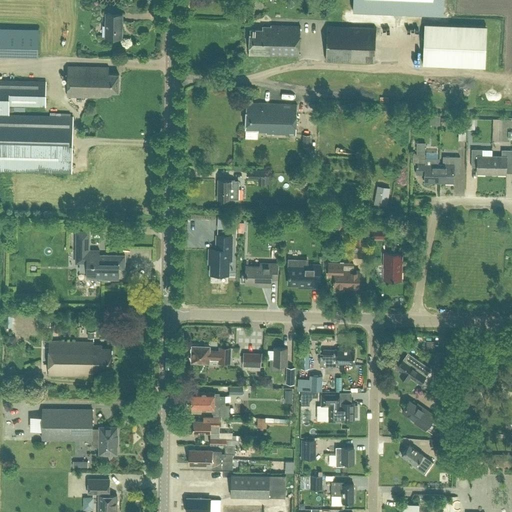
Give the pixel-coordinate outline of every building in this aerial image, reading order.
[(353,0),(353,10),(443,14),(443,0),(353,0)] [(122,37),(122,13),(106,12),(105,37),(122,37)] [(425,23),(423,64),(484,66),(485,25),(425,23)] [(299,56),(300,26),(271,25),(271,26),(262,26),(262,29),(250,28),(249,54),(299,56)] [(375,62),(376,27),(327,25),(325,60),(375,62)] [(38,29),(0,27),(0,54),(37,55),(38,29)] [(420,35),(420,27),(403,28),(403,36),(420,35)] [(118,91),(119,73),(108,73),(109,67),(68,66),(67,96),(100,97),(100,95),(108,95),(108,91),(118,91)] [(72,116),(44,115),(9,114),(9,105),(45,106),(45,81),(0,79),(0,169),(71,172),(72,116)] [(296,134),(297,104),(247,102),(246,128),(258,128),(258,131),(266,131),(266,133),(296,134)] [(458,128),(466,128),(467,117),(458,117),(458,128)] [(467,117),(466,128),(474,128),(474,126),(493,126),(493,118),(467,117)] [(310,146),(310,134),(302,134),(302,146),(310,146)] [(491,173),(492,155),(482,155),(482,149),(472,149),(471,163),(477,163),(476,173),(491,173)] [(492,155),(491,173),(505,174),(505,164),(511,164),(511,149),(502,150),(502,155),(492,155)] [(443,164),(439,164),(439,182),(453,182),(453,172),(459,172),(460,157),(443,156),(443,164)] [(419,157),(419,162),(416,162),(416,173),(425,174),(424,182),(439,182),(439,164),(439,158),(419,157)] [(229,199),(229,198),(238,199),(238,181),(234,181),(234,179),(218,179),(218,198),(229,199)] [(378,185),(374,203),(386,206),(390,188),(378,185)] [(349,227),(347,217),(336,220),(338,229),(349,227)] [(352,224),(352,245),(367,246),(367,225),(352,224)] [(388,238),(388,228),(372,228),(372,238),(388,238)] [(217,235),(217,242),(217,249),(209,249),(209,257),(211,257),(211,273),(227,273),(228,259),(230,259),(231,235),(217,235)] [(125,268),(125,255),(99,254),(99,249),(81,249),(81,262),(87,262),(87,278),(119,279),(119,268),(125,268)] [(401,279),(401,253),(384,252),(383,279),(401,279)] [(320,265),(304,265),(304,259),(288,259),(288,267),(289,267),(288,284),(304,284),(304,286),(313,287),(314,279),(320,279),(320,265)] [(343,270),(343,263),(328,263),(328,276),(334,276),(334,287),(335,287),(335,289),(336,290),(342,290),(344,289),(344,288),(358,288),(359,270),(343,270)] [(246,281),(246,283),(262,283),(262,286),(271,286),(271,278),(277,278),(277,264),(261,264),(261,266),(246,266),(246,275),(242,275),(242,281),(246,281)] [(112,370),(113,347),(102,347),(102,344),(93,344),(94,341),(49,340),(48,375),(93,375),(93,370),(112,370)] [(209,359),(219,359),(219,362),(230,363),(231,347),(219,346),(219,350),(209,349),(209,346),(192,345),(192,347),(191,348),(191,351),(192,352),(192,361),(209,362),(209,359)] [(274,347),(273,360),(270,359),(269,370),(278,371),(279,365),(287,365),(288,348),(274,347)] [(337,349),(322,349),(322,356),(333,356),(332,358),(336,358),(336,362),(353,363),(354,349),(337,349)] [(243,353),(243,365),(261,366),(261,354),(243,353)] [(430,368),(408,353),(398,367),(402,370),(400,374),(408,379),(410,376),(420,383),(430,368)] [(445,361),(433,361),(433,381),(445,381),(445,361)] [(295,367),(287,367),(287,383),(295,383),(295,367)] [(302,381),(302,388),(320,387),(319,372),(312,372),(312,380),(302,381)] [(197,409),(213,409),(213,415),(229,415),(229,405),(225,405),(225,396),(214,395),(214,392),(198,392),(190,392),(189,408),(197,408),(197,409)] [(357,406),(354,405),(354,403),(340,402),(340,394),(322,393),(321,404),(329,404),(328,420),(340,420),(340,418),(353,419),(353,416),(356,416),(357,406)] [(445,410),(446,398),(435,397),(434,410),(445,410)] [(409,400),(402,411),(415,420),(413,422),(425,430),(435,415),(417,403),(416,405),(409,400)] [(92,408),(43,408),(42,438),(92,438),(92,441),(96,445),(99,445),(99,453),(105,453),(106,454),(109,454),(110,453),(116,453),(117,444),(117,435),(117,426),(99,426),(99,430),(92,430),(92,408)] [(30,414),(31,429),(41,428),(40,413),(30,414)] [(211,444),(233,445),(244,445),(244,436),(226,436),(226,432),(219,432),(219,417),(210,417),(210,421),(193,420),(193,432),(210,432),(211,432),(211,444)] [(292,424),(292,419),(257,417),(257,427),(266,428),(266,423),(292,424)] [(302,458),(313,458),(314,439),(302,439),(302,458)] [(316,440),(317,454),(326,453),(325,439),(316,440)] [(451,449),(451,442),(431,441),(431,448),(451,449)] [(409,444),(401,455),(415,465),(414,466),(424,473),(433,462),(409,444)] [(235,454),(236,446),(225,446),(225,454),(221,453),(221,451),(212,451),(212,450),(190,449),(189,465),(212,465),(212,468),(232,469),(233,454),(235,454)] [(354,447),(343,447),(336,447),(336,465),(343,465),(343,463),(353,463),(354,447)] [(277,469),(287,470),(287,461),(277,461),(277,469)] [(231,496),(269,497),(285,497),(285,475),(231,474),(231,496)] [(322,475),(310,475),(310,489),(322,489),(322,475)] [(88,492),(99,492),(98,511),(116,511),(117,495),(109,495),(109,479),(88,478),(88,492)] [(353,501),(354,484),(344,483),(344,481),(331,481),(331,494),(342,494),(341,501),(353,501)] [(219,511),(219,508),(208,508),(208,507),(211,507),(211,498),(203,498),(186,497),(186,511),(219,511)] [(86,499),(87,510),(96,509),(96,499),(86,499)] [(418,511),(419,503),(403,502),(402,511),(418,511)]
